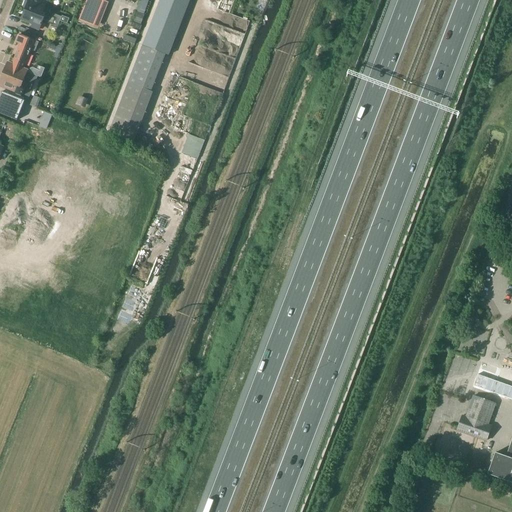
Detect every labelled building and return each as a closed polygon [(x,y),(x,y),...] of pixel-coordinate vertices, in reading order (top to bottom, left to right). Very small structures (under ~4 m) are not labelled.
[(26,0),(23,7),(26,9),(60,21),(62,17),(50,12),(51,10),(46,8),(48,2),(42,0),(26,0)] [(156,0),(153,10),(174,18),(180,0),(156,0)] [(21,21),(33,25),(32,28),(40,31),(43,22),(58,27),(60,21),(26,9),(21,21)] [(134,11),(130,21),(133,22),(140,25),(141,25),(145,15),(143,15),(136,11),(134,11)] [(26,28),(24,34),(28,35),(32,37),(35,31),(26,28)] [(16,43),(20,45),(12,65),(23,69),(31,50),(35,52),(39,43),(35,41),(35,40),(34,40),(27,37),(20,35),(16,43)] [(143,45),(109,134),(134,143),(153,93),(151,92),(166,54),(143,45)] [(2,92),(0,96),(0,113),(17,121),(25,101),(24,101),(25,98),(28,99),(38,76),(29,72),(27,72),(27,71),(23,69),(12,65),(8,64),(0,83),(0,85),(7,88),(5,93),(2,92)] [(30,69),(29,72),(38,76),(41,77),(45,68),(36,64),(32,68),(30,69)] [(34,96),(30,105),(37,108),(41,98),(34,96)] [(466,416),(462,415),(456,431),(487,442),(492,426),(489,425),(496,404),(473,396),(466,416)] [(511,440),(506,457),(496,453),(488,474),(511,482),(511,440)]
